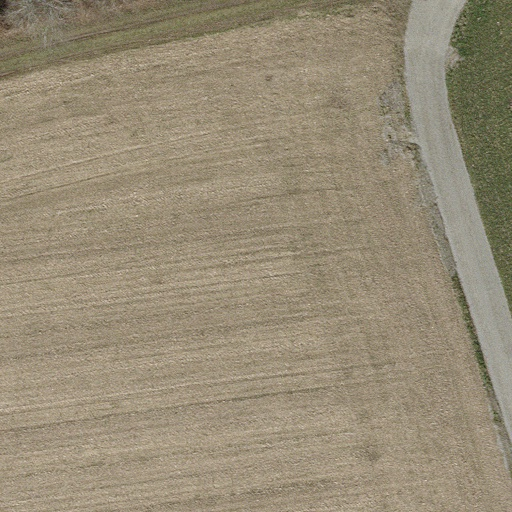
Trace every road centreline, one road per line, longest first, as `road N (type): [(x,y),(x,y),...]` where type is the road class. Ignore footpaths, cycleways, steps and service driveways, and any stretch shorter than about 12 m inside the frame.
road 1 (track): [(511,386),(429,103),(437,18)]
road 2 (track): [(0,80),(313,0)]
